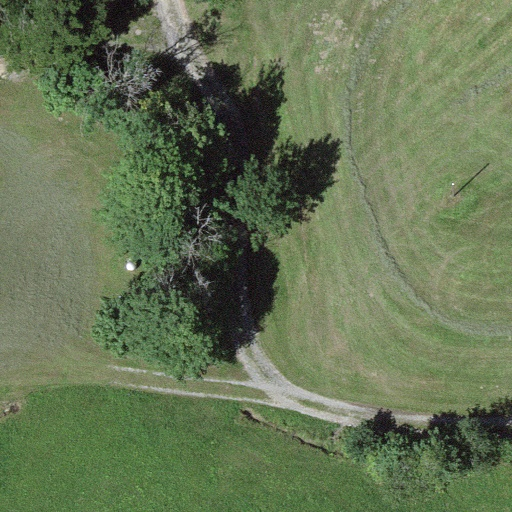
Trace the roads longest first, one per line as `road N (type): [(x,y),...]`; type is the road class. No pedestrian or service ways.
road 1 (track): [(511,422),(359,414),(277,398),(248,350),(237,295),(239,158),(172,0)]
road 2 (track): [(277,398),(49,376),(0,382)]
